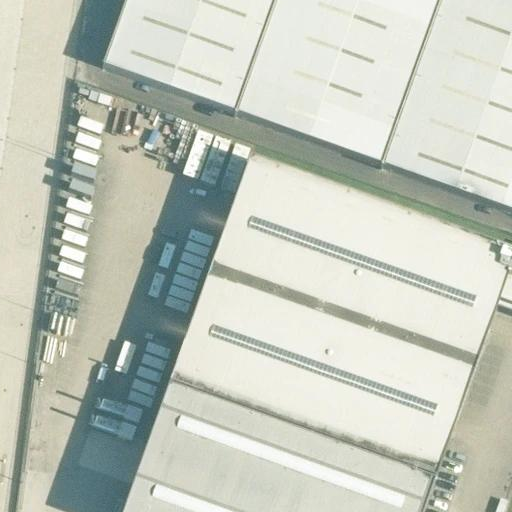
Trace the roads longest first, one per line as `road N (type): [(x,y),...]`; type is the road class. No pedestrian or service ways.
road 1 (unknown): [(96,0),(97,48),(128,73),(511,212)]
road 2 (unknown): [(100,511),(95,441),(131,256)]
road 3 (unknown): [(511,391),(459,511)]
